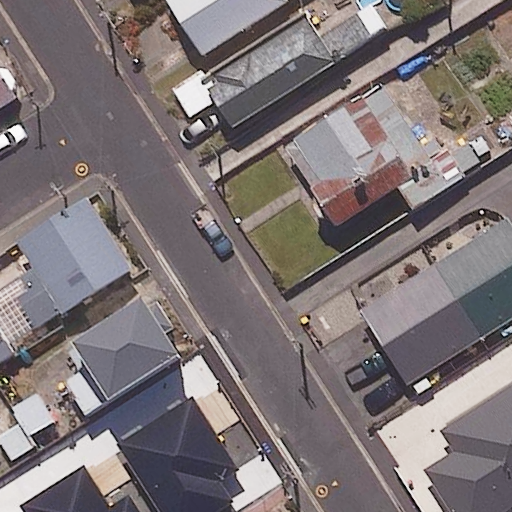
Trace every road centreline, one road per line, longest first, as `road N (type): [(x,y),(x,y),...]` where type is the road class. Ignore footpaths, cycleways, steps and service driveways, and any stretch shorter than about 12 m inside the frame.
road 1 (residential): [(104,108),(361,511)]
road 2 (residential): [(36,0),(104,108)]
road 3 (residential): [(0,175),(104,108)]
